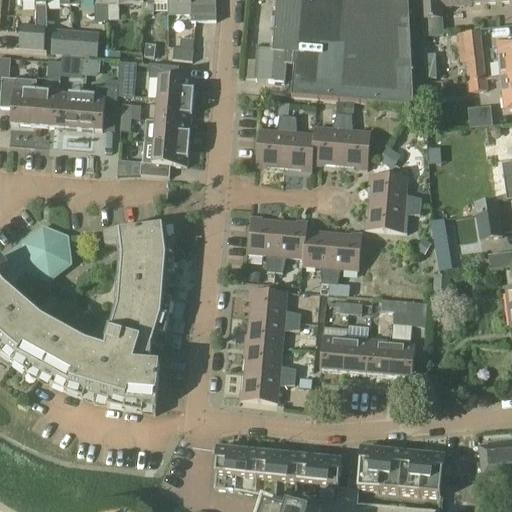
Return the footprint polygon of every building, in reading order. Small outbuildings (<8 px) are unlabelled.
[(71,8),(70,0),(46,0),(47,4),(61,4),(61,8),(71,8)] [(107,26),(107,16),(107,8),(106,0),(70,0),(71,8),(80,8),(80,3),(95,3),(96,26),(107,26)] [(106,0),(107,8),(107,16),(120,16),(119,8),(120,2),(134,2),(134,6),(143,6),(143,0),(106,0)] [(143,0),(143,6),(144,17),(153,17),(153,6),(154,6),(154,1),(168,1),(168,0),(143,0)] [(169,17),(193,17),(193,6),(192,0),(168,0),(168,1),(169,17)] [(192,0),(193,6),(193,17),(194,24),(217,25),(216,0),(192,0)] [(301,10),(299,36),(411,48),(409,4),(421,4),(421,0),(276,0),(275,7),(301,10)] [(511,0),(421,0),(421,4),(423,22),(442,21),(441,9),(511,4),(511,0)] [(285,74),(296,75),(299,36),(301,10),(278,8),(273,55),(260,54),(259,64),(245,63),(244,81),(257,82),(257,83),(284,86),(285,74)] [(45,29),(20,27),(18,53),(43,54),(45,29)] [(51,57),(73,60),(71,33),(53,32),(51,57)] [(99,36),(72,33),(71,33),(73,60),(96,62),(99,36)] [(467,84),(486,82),(481,34),(457,36),(460,65),(465,65),(467,84)] [(296,75),(294,99),(414,110),(411,48),(299,36),(296,75)] [(501,80),(511,78),(511,43),(497,46),(501,80)] [(145,47),(144,58),(144,60),(154,61),(156,48),(145,47)] [(173,50),(172,63),(192,65),(193,52),(173,50)] [(62,75),(62,66),(49,65),(49,74),(62,75)] [(100,76),(101,66),(83,65),(82,81),(94,82),(100,76)] [(159,102),(194,106),(195,92),(195,83),(179,82),(180,70),(151,67),(150,81),(160,82),(159,102)] [(511,113),(511,78),(501,80),(506,115),(511,113)] [(11,128),(34,129),(37,94),(36,94),(36,84),(3,81),(0,110),(12,111),(11,128)] [(486,82),(467,84),(469,96),(487,93),(486,82)] [(91,98),(83,98),(80,133),(103,135),(105,119),(117,120),(119,90),(118,90),(118,86),(106,86),(106,90),(96,90),(92,94),(91,98)] [(37,94),(34,129),(57,131),(60,96),(50,96),(50,95),(37,94)] [(80,133),(83,98),(70,97),(66,97),(60,96),(57,131),(80,133)] [(194,106),(159,102),(157,124),(192,127),(192,118),(193,119),(194,106)] [(337,105),(336,117),(343,118),(344,105),(337,105)] [(343,118),(345,118),(351,119),(352,106),(344,105),(343,118)] [(277,120),(280,120),(288,121),(289,107),(278,106),(277,120)] [(124,108),(123,121),(132,122),(133,109),(124,108)] [(473,111),(474,127),(493,126),(492,110),(473,111)] [(340,172),(345,118),(343,118),(336,117),(332,133),(316,132),(312,176),(313,176),(314,169),(340,172)] [(351,119),(345,118),(340,172),(369,174),(372,137),(352,135),(351,119)] [(290,121),(288,121),(280,120),(276,136),(260,134),(257,171),(285,174),(290,121)] [(132,122),(123,121),(121,134),(131,135),(132,122)] [(290,121),(285,174),(312,176),(316,132),(315,132),(315,139),(297,137),(296,121),(290,121)] [(146,123),(144,145),(190,149),(191,136),(192,127),(157,124),(146,123)] [(190,149),(144,145),(142,165),(141,179),(170,181),(171,169),(188,171),(189,162),(190,149)] [(387,151),(381,162),(393,170),(400,159),(387,151)] [(511,166),(502,168),(504,181),(511,179),(511,166)] [(369,206),(420,211),(421,203),(407,199),(409,181),(371,178),(369,206)] [(475,218),(499,215),(496,202),(473,206),(475,218)] [(420,211),(369,206),(366,234),(406,238),(408,218),(420,218),(420,211)] [(499,215),(475,218),(479,243),(503,239),(499,215)] [(267,276),(276,276),(280,223),(252,221),(249,258),(266,260),(267,276)] [(280,223),(276,276),(282,277),(286,261),(304,263),(303,270),(304,270),(308,226),(280,223)] [(321,287),(330,288),(335,235),(308,233),(309,226),(308,226),(304,270),(320,272),(321,287)] [(7,288),(0,281),(0,356),(38,383),(39,384),(67,396),(94,407),(95,408),(154,419),(156,419),(160,369),(150,368),(152,348),(163,352),(164,350),(175,291),(175,290),(174,230),(174,229),(105,237),(106,249),(119,248),(120,261),(116,310),(104,350),(88,346),(44,322),(7,289),(7,288)] [(0,262),(0,281),(7,288),(25,274),(50,285),(72,268),(69,240),(43,230),(21,246),(21,247),(2,262),(1,261),(0,262)] [(434,247),(447,245),(444,230),(431,233),(434,247)] [(335,235),(330,288),(337,288),(340,273),(360,275),(363,238),(335,235)] [(430,248),(423,244),(416,254),(423,258),(430,248)] [(260,276),(247,275),(246,286),(259,287),(260,276)] [(450,280),(440,280),(434,279),(433,304),(449,304),(450,280)] [(248,322),(300,327),(300,321),(301,319),(286,315),(288,297),(250,294),(248,322)] [(394,316),(395,305),(382,304),(381,315),(394,316)] [(408,306),(395,305),(394,316),(407,317),(408,306)] [(348,318),(349,307),(336,306),(335,317),(348,318)] [(362,308),(349,307),(348,318),(361,319),(362,308)] [(246,349),(283,353),(284,335),(299,334),(300,327),(248,322),(246,349)] [(321,375),(344,377),(347,342),(348,333),(327,331),(327,340),(324,340),(321,375)] [(393,346),(389,381),(413,383),(416,348),(409,347),(409,341),(393,340),(393,346)] [(367,379),(370,344),(347,342),(344,377),(367,379)] [(389,381),(393,346),(370,344),(367,379),(389,381)] [(243,377),(295,381),(296,373),(281,370),(283,353),(246,349),(243,377)] [(295,389),(295,381),(243,377),(241,405),(278,408),(280,390),(295,389)] [(311,383),(300,382),(299,392),(311,393),(311,383)] [(499,477),(497,449),(480,451),(483,479),(499,477)] [(239,454),(218,452),(214,493),(235,495),(239,454)] [(357,493),(378,495),(382,454),(361,452),(357,493)] [(259,456),(239,454),(235,495),(255,497),(259,456)] [(403,456),(382,454),(378,495),(399,497),(403,456)] [(279,458),(259,456),(255,497),(276,499),(279,458)] [(423,458),(403,456),(399,497),(419,499),(423,458)] [(300,460),(279,458),(276,499),(296,501),(300,460)] [(444,460),(423,458),(419,499),(440,501),(444,460)] [(320,462),(300,460),(296,501),(316,503),(320,462)] [(320,462),(316,503),(337,505),(341,464),(320,462)]
